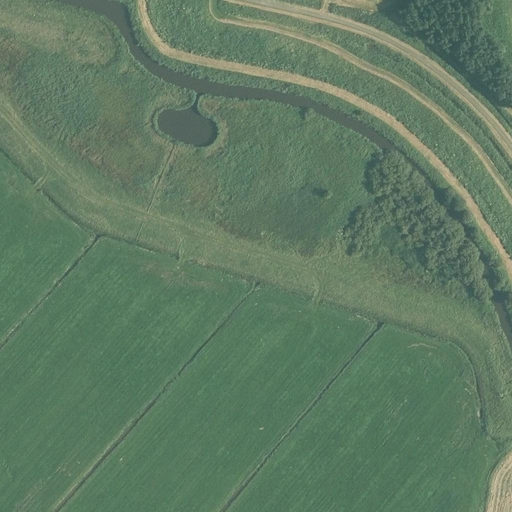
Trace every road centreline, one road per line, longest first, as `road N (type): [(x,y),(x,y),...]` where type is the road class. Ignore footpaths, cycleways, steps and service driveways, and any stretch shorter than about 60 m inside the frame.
road 1 (unknown): [(511,280),(452,184),(393,126),(359,103),(301,82),(168,53),(153,42),(137,0)]
road 2 (track): [(511,199),(461,130),(418,96),(303,34),(218,15),(212,0)]
